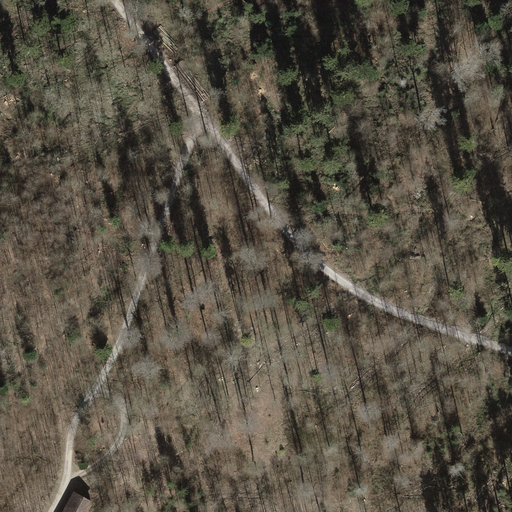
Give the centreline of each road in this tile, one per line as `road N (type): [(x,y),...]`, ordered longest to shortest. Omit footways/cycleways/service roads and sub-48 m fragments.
road 1 (track): [(51,511),(74,424),(121,343),(200,113)]
road 2 (track): [(511,350),(352,288),(300,246),(200,113)]
road 3 (track): [(116,0),(200,113)]
road 4 (track): [(105,376),(123,420),(111,450),(66,476)]
